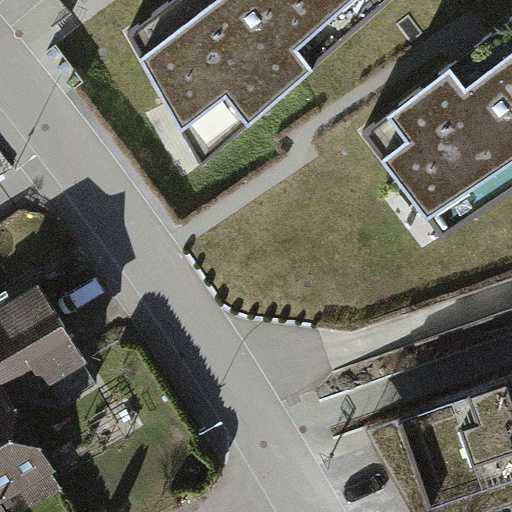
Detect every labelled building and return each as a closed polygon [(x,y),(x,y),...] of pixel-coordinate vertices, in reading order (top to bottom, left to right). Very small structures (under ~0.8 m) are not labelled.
[(160,0),(123,29),(202,160),(376,0),(160,0)] [(511,11),(360,123),(443,232),(511,185),(511,11)] [(0,374),(15,399),(86,356),(35,273),(0,294),(0,374)] [(511,384),(508,372),(365,421),(418,511),(463,511),(511,496),(511,384)] [(0,499),(5,508),(13,503),(6,492),(18,485),(30,504),(60,485),(48,466),(54,463),(15,399),(0,374),(0,499)]
